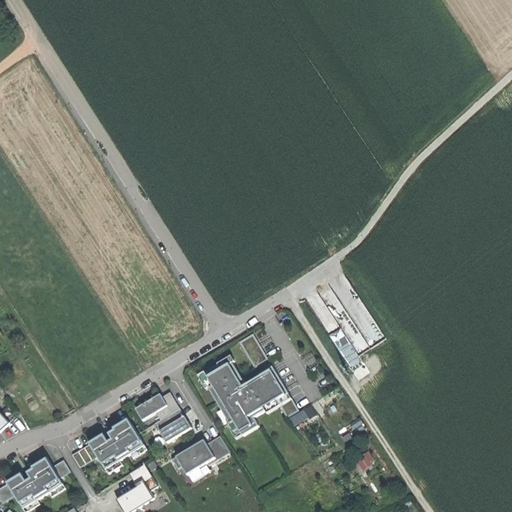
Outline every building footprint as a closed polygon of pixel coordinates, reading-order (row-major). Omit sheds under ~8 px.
[(319,315),(347,362),(361,354),(355,344),(353,345),(330,308),(319,315)] [(270,359),(255,335),(242,343),(257,367),(270,359)] [(235,363),(231,357),(217,365),(218,366),(206,373),(205,372),(198,376),(207,391),(209,389),(221,410),(216,412),(225,428),(227,426),(236,441),(259,427),(254,418),(265,411),(267,415),(281,407),(287,418),(299,411),(273,367),(245,383),(233,364),(235,363)] [(163,398),(161,395),(136,410),(143,422),(168,407),(173,414),(156,424),(167,444),(192,429),(171,394),(163,398)] [(0,432),(12,422),(0,409),(0,432)] [(93,443),(75,454),(83,467),(101,456),(109,468),(123,460),(134,453),(148,444),(131,417),(116,426),(119,429),(109,435),(107,432),(92,441),(93,443)] [(230,453),(221,437),(207,445),(205,442),(173,461),(190,488),(216,473),(211,465),(230,453)] [(148,444),(134,453),(137,458),(151,449),(148,444)] [(370,451),(357,459),(364,470),(377,462),(370,451)] [(11,483),(0,489),(0,496),(6,503),(19,495),(26,508),(41,499),(52,492),(67,483),(63,478),(74,471),(67,459),(56,466),(50,456),(35,465),(37,468),(27,475),(24,471),(10,480),(11,483)] [(123,460),(109,468),(112,473),(126,464),(123,460)] [(158,487),(145,466),(130,475),(138,488),(117,501),(123,511),(133,511),(154,500),(149,492),(158,487)] [(67,483),(52,492),(55,496),(69,488),(67,483)] [(41,499),(26,508),(29,511),(44,504),(41,499)]
